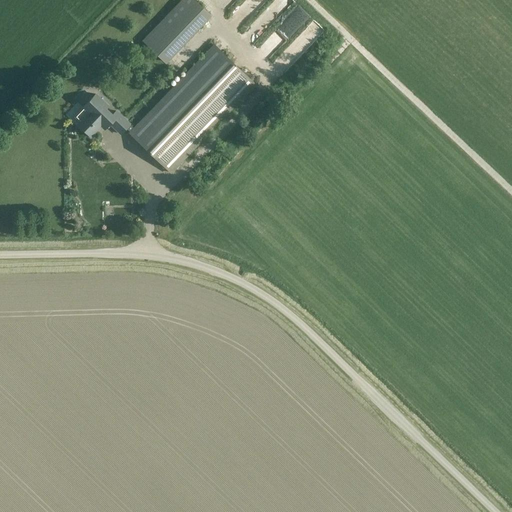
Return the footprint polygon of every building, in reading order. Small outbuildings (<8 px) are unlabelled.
[(163,62),(210,16),(194,0),(181,0),(141,40),(163,62)] [(246,0),(232,15),(242,25),(265,0),(246,0)] [(293,0),(274,0),(246,30),(256,40),(295,1),(293,0)] [(273,52),(303,21),(293,11),(263,42),(273,52)] [(300,33),(304,37),(314,25),(311,22),(300,33)] [(130,132),(171,172),(256,86),(214,45),(134,128),(130,132)] [(126,128),(130,132),(134,128),(116,111),(110,117),(104,110),(108,106),(96,94),(83,107),(83,108),(75,116),(80,121),(78,124),(90,136),(97,129),(96,128),(100,124),(105,129),(110,123),(121,134),(126,128)]
